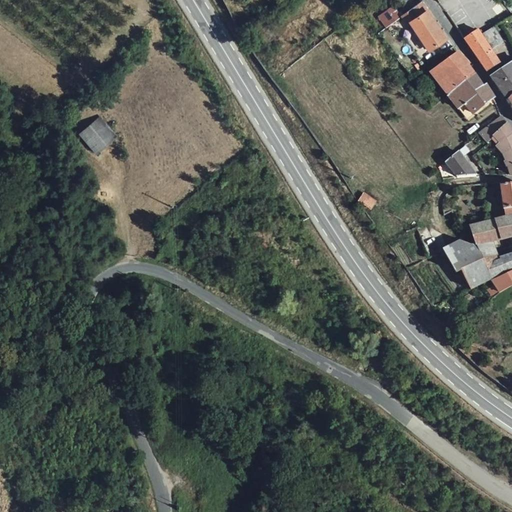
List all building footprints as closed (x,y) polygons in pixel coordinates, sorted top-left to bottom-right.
[(428,34),(432,31),(412,0),(410,0),(405,4),(411,13),(403,19),(403,20),(420,47),(431,39),(428,34)] [(411,13),(405,4),(395,11),(402,21),(403,20),(403,19),(411,13)] [(499,29),(496,24),(476,35),(487,51),(500,42),(494,32),(499,29)] [(436,36),(432,31),(428,34),(431,39),(436,36)] [(461,41),(484,73),(496,64),(493,61),(487,51),(476,35),(474,32),(461,41)] [(449,53),(420,74),(436,95),(465,75),(460,67),(461,66),(449,53)] [(511,62),(488,79),(504,100),(511,90),(511,62)] [(456,107),(464,118),(485,101),(478,87),(475,89),(465,75),(436,95),(449,112),(456,107)] [(471,134),(479,145),(484,151),(491,150),(500,176),(511,176),(511,149),(508,138),(493,117),(471,134)] [(455,153),(461,148),(458,144),(452,149),(455,153)] [(435,162),(434,164),(445,179),(467,176),(449,152),(435,162)] [(428,183),(427,182),(424,177),(419,180),(423,186),(428,183)] [(482,244),(507,238),(505,234),(511,231),(511,195),(510,183),(491,184),(495,220),(460,230),(466,247),(474,246),(482,244)] [(511,231),(505,234),(507,238),(509,244),(511,244),(511,245),(511,253),(488,261),(482,244),(474,246),(466,247),(450,243),(435,252),(447,275),(453,273),(463,293),(482,283),(510,268),(511,267),(511,231)] [(489,295),(511,281),(511,271),(510,268),(482,283),(489,295)] [(246,472),(237,472),(237,488),(246,488),(246,472)]
